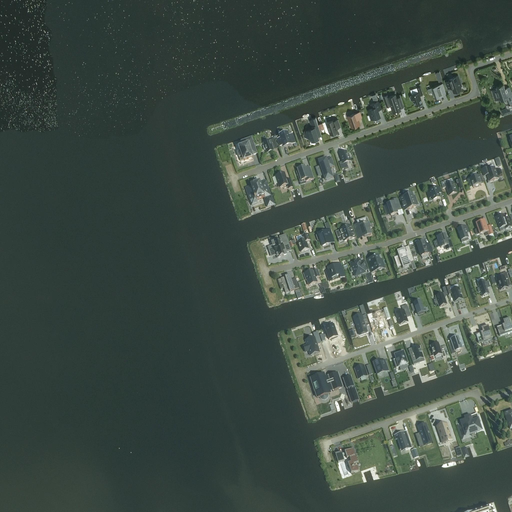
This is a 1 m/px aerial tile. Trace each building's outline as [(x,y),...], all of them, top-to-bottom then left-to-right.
[(461,89),(460,86),(461,85),(458,76),(453,78),(454,79),(446,82),(448,88),(451,87),(452,89),(453,88),(454,92),(461,89)] [(446,94),(446,92),(442,83),(435,86),(436,87),(427,90),(429,94),(433,92),(435,99),(443,96),(443,95),(446,94)] [(497,90),(493,92),(494,97),(499,96),(501,100),(506,99),(508,104),(509,104),(509,105),(511,105),(510,104),(511,103),(511,93),(511,90),(506,92),(503,84),(501,85),(501,84),(499,85),(496,86),(497,90)] [(423,94),(420,86),(417,87),(418,92),(411,95),(410,95),(410,97),(411,100),(412,101),(413,100),(415,105),(422,103),(420,95),(423,94)] [(397,98),(396,94),(388,97),(387,95),(383,96),(387,107),(390,105),(393,113),(400,110),(400,108),(403,106),(400,97),(397,98)] [(380,117),(378,110),(381,109),(379,101),(371,104),(372,108),(369,109),(369,110),(368,111),(369,115),(371,115),(372,119),(375,118),(376,119),(380,117)] [(506,108),(501,110),(503,116),(511,113),(510,107),(506,108)] [(359,112),(348,116),(352,127),(360,124),(358,119),(361,118),(359,112)] [(312,141),(319,138),(318,136),(322,135),(316,118),(312,119),(314,126),(311,127),(311,129),(307,130),(305,136),(311,138),(312,141)] [(340,126),(338,120),(334,121),(334,120),(327,122),(328,127),(329,130),(331,134),(338,132),(336,128),(340,126)] [(288,136),(288,134),(284,135),(284,137),(277,140),(280,146),(283,145),(284,147),(292,145),(290,141),(294,140),(292,135),(288,136)] [(274,151),(270,141),(263,144),(264,146),(263,147),(264,150),(266,150),(267,153),(274,151)] [(241,152),(238,153),(241,162),(253,158),(252,156),(257,154),(255,147),(250,149),(248,145),(240,148),(241,152)] [(345,169),(343,164),(351,162),(349,155),(347,155),(346,152),(340,154),(343,162),(340,163),(342,170),(345,169)] [(334,167),(332,159),(326,161),(326,159),(319,162),(321,167),(317,169),(319,176),(324,175),(326,180),(334,178),(332,172),(330,173),(329,168),(334,167)] [(304,168),(304,167),(300,168),(300,169),(298,170),(299,172),(297,173),(298,176),(300,176),(302,181),(305,180),(306,182),(314,179),(311,172),(307,173),(305,167),(304,168)] [(489,170),(488,168),(482,170),(484,176),(488,175),(490,182),(498,179),(494,168),(489,170)] [(287,181),(284,174),(276,177),(278,184),(279,184),(280,188),(288,185),(289,189),(293,187),(290,180),(287,181)] [(473,188),(481,185),(481,184),(484,183),(481,175),(470,179),(473,187),(473,188)] [(261,184),(260,182),(251,185),(252,187),(247,189),(252,205),(258,203),(257,201),(270,196),(266,182),(261,184)] [(453,183),(446,186),(447,188),(449,196),(457,193),(453,183)] [(440,188),(430,191),(431,193),(428,194),(430,199),(433,198),(434,201),(440,199),(439,194),(442,193),(440,188)] [(413,197),(412,194),(400,198),(405,211),(417,207),(415,203),(417,202),(415,197),(413,197)] [(398,214),(397,212),(401,210),(397,199),(390,202),(391,204),(387,205),(387,206),(384,207),(386,214),(390,213),(391,216),(398,214)] [(506,220),(505,219),(504,215),(496,218),(500,229),(505,227),(506,230),(511,228),(509,218),(508,218),(509,219),(506,220)] [(359,239),(365,237),(371,235),(369,229),(371,228),(367,218),(357,221),(358,225),(354,226),(359,239)] [(487,228),(485,224),(485,222),(477,225),(478,229),(476,230),(475,231),(476,235),(477,235),(480,234),(480,235),(488,232),(489,236),(493,234),(490,227),(487,228)] [(467,227),(458,230),(461,241),(468,238),(467,234),(469,233),(467,227)] [(356,238),(352,228),(348,229),(348,230),(346,231),(345,229),(340,230),(342,237),(339,238),(339,239),(338,240),(339,241),(340,242),(344,241),(344,242),(349,240),(351,239),(356,238)] [(330,244),(329,239),(332,238),(330,230),(330,231),(330,232),(316,236),(318,241),(320,240),(322,246),(330,244)] [(301,252),(309,250),(306,241),(310,240),(308,234),(302,236),(303,240),(297,242),(301,252)] [(447,241),(445,236),(438,238),(438,241),(434,242),(436,247),(440,245),(441,248),(445,247),(446,250),(452,248),(449,240),(447,241)] [(272,258),(277,257),(278,260),(288,257),(287,254),(292,252),(289,243),(282,245),(281,241),(272,244),(273,246),(268,248),(272,258)] [(426,246),(424,242),(417,245),(421,257),(432,253),(429,245),(426,246)] [(407,254),(405,250),(405,249),(398,252),(400,258),(396,259),(398,264),(401,263),(405,268),(410,265),(409,261),(410,261),(411,262),(414,261),(413,257),(411,253),(407,254)] [(373,265),(370,267),(371,272),(375,271),(375,272),(383,269),(382,266),(384,265),(382,260),(380,261),(378,256),(379,256),(375,257),(375,258),(371,259),(373,265)] [(361,263),(358,262),(358,261),(350,264),(352,269),(350,269),(352,273),(354,272),(354,273),(357,272),(358,275),(365,273),(364,271),(368,270),(365,262),(361,263)] [(326,272),(329,280),(339,276),(340,279),(345,277),(341,267),(338,268),(337,265),(328,269),(329,271),(326,272)] [(320,277),(318,271),(312,273),(312,271),(304,274),(306,279),(306,278),(309,286),(318,283),(316,279),(320,277)] [(501,278),(497,279),(501,291),(509,288),(507,284),(508,284),(508,283),(510,282),(507,272),(500,275),(501,278)] [(287,279),(286,277),(281,279),(278,280),(279,284),(282,283),(286,293),(299,289),(296,279),(292,280),(291,278),(287,279)] [(480,293),(481,292),(482,297),(489,294),(487,289),(491,288),(488,281),(485,283),(484,281),(478,283),(479,286),(479,288),(477,289),(479,293),(480,293)] [(450,286),(446,288),(449,295),(452,294),(455,303),(463,300),(459,288),(458,288),(451,291),(450,288),(450,286)] [(447,305),(443,294),(436,297),(439,307),(447,305)] [(423,309),(421,302),(417,303),(414,304),(411,305),(411,307),(415,306),(418,315),(424,313),(423,309)] [(403,311),(396,314),(400,325),(408,323),(406,318),(411,316),(407,306),(402,307),(403,311)] [(373,314),(368,316),(370,324),(379,321),(380,322),(375,324),(376,328),(379,327),(380,329),(385,327),(380,314),(374,316),(373,314)] [(355,321),(354,321),(358,335),(359,335),(367,332),(366,328),(366,326),(365,326),(365,325),(369,324),(367,318),(363,320),(363,318),(355,321)] [(503,321),(504,325),(497,328),(500,336),(511,332),(511,324),(510,319),(503,321)] [(331,340),(332,341),(338,339),(333,323),(328,325),(329,328),(325,329),(327,334),(328,337),(329,341),(331,340)] [(479,344),(493,339),(488,326),(481,329),(483,333),(476,335),(479,344)] [(321,343),(319,336),(318,332),(313,334),(314,338),(315,338),(317,344),(321,343)] [(305,343),(301,344),(304,351),(307,350),(309,354),(319,351),(313,335),(303,338),(305,343)] [(459,337),(451,340),(452,345),(449,346),(452,355),(455,354),(455,352),(463,349),(462,346),(463,345),(462,340),(460,341),(459,337)] [(435,357),(442,355),(443,358),(445,357),(446,357),(444,351),(443,352),(441,352),(438,343),(431,346),(435,357)] [(413,352),(410,353),(412,362),(414,365),(421,363),(419,359),(423,358),(422,353),(421,350),(420,347),(412,349),(413,352)] [(398,358),(393,360),(396,368),(408,364),(404,352),(397,355),(398,358)] [(307,356),(302,358),(305,366),(310,364),(307,356)] [(380,363),(379,361),(373,363),(377,375),(389,371),(385,361),(380,363)] [(364,366),(355,369),(358,380),(368,376),(364,366)] [(311,379),(317,398),(320,397),(321,399),(323,400),(324,400),(326,400),(327,398),(328,397),(328,395),(331,394),(330,391),(332,390),(333,391),(342,388),(338,374),(328,377),(328,378),(326,379),(324,375),(311,379)] [(350,378),(343,381),(351,405),(359,403),(350,378)] [(461,426),(457,427),(462,440),(465,438),(465,437),(464,435),(474,432),(475,434),(482,431),(478,419),(472,421),(471,417),(465,420),(460,422),(461,426)] [(446,424),(437,427),(442,442),(451,439),(446,424)] [(421,433),(416,435),(419,445),(425,443),(426,445),(427,445),(433,443),(427,425),(423,426),(420,427),(421,433)] [(406,432),(394,436),(396,441),(397,441),(399,440),(401,446),(404,445),(406,451),(411,449),(407,437),(406,432)] [(359,463),(353,449),(345,452),(345,453),(346,455),(347,459),(349,458),(351,463),(348,464),(352,474),(360,472),(358,467),(355,468),(354,465),(359,463)] [(342,453),(336,455),(338,464),(345,461),(343,456),(346,455),(345,453),(342,454),(342,453)]
